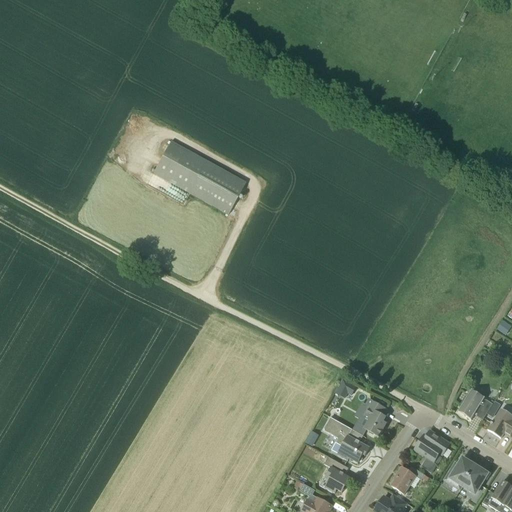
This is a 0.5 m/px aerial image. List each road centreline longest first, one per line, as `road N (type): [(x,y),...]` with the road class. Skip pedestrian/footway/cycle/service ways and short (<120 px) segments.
road 1 (unknown): [(203,298),(257,186),(151,131)]
road 2 (track): [(0,192),(191,292)]
